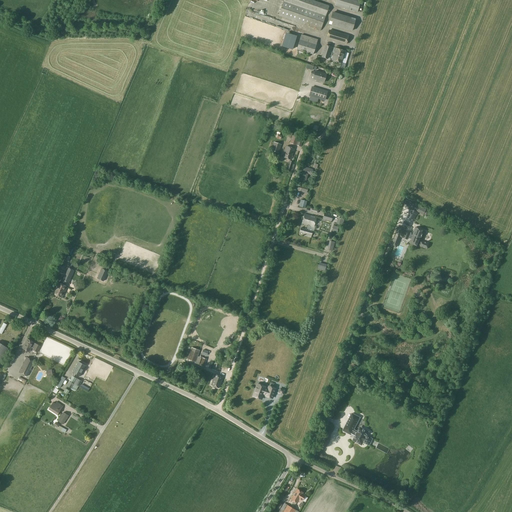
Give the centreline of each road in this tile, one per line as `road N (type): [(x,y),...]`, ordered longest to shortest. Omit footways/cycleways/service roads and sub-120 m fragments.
road 1 (track): [(360,15),(328,123),(322,135),(305,139),(218,410)]
road 2 (unclassified): [(295,457),(218,410),(0,307)]
road 3 (track): [(302,461),(405,196)]
road 4 (track): [(404,181),(471,0)]
road 5 (unclassified): [(407,511),(295,457)]
